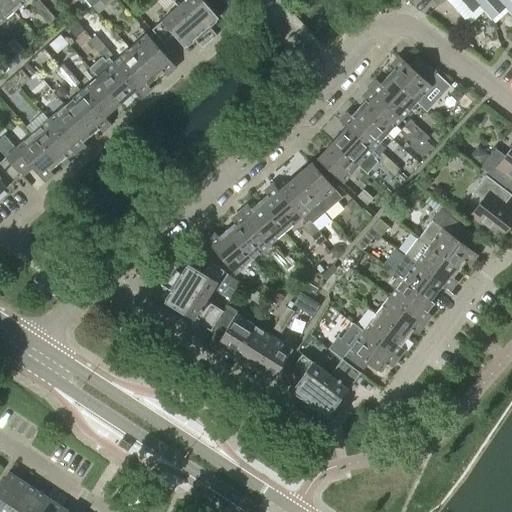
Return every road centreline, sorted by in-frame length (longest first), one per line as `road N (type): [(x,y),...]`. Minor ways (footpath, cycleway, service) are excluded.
road 1 (residential): [(261,4),(2,235)]
road 2 (residential): [(114,281),(333,75)]
road 3 (tertiary): [(272,511),(23,348)]
road 4 (residential): [(333,75),(372,33),(410,27),(511,106)]
road 5 (residential): [(290,408),(149,322),(114,281)]
road 6 (residential): [(386,402),(487,277),(511,259)]
road 7 (residential): [(107,511),(0,445)]
